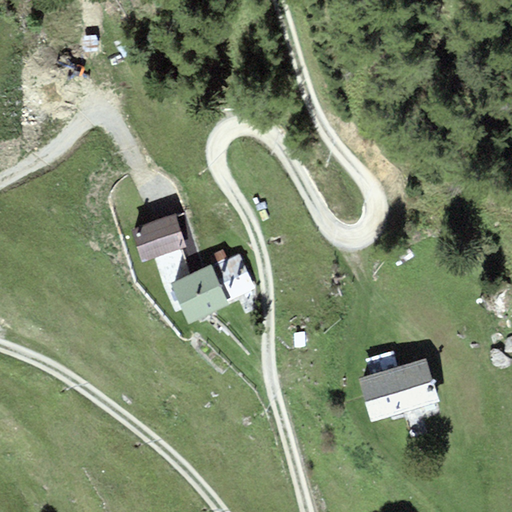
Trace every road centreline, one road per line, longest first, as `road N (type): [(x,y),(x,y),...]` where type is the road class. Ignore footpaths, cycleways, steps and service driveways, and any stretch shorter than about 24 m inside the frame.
road 1 (track): [(280,0),(320,131),(381,198),(376,239),(331,242),(274,135),(240,129),(219,149),(262,250),(269,362),(310,511)]
road 2 (track): [(224,511),(133,421),(74,379),(0,343)]
